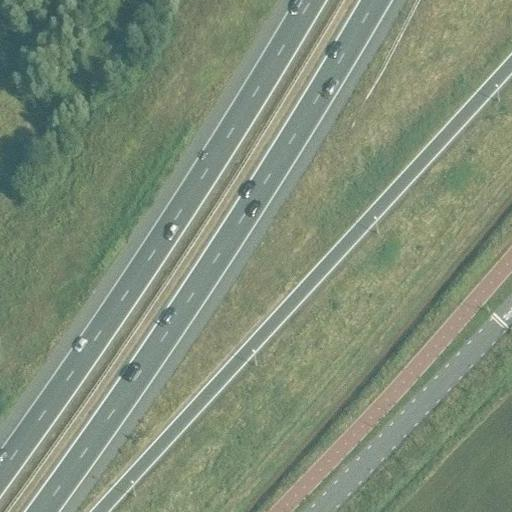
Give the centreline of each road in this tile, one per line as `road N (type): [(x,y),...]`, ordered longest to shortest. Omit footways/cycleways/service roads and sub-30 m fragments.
road 1 (motorway): [(41,511),(171,327),(374,0)]
road 2 (motorway): [(100,511),(511,63)]
road 3 (motorway): [(310,0),(93,345),(0,474)]
road 4 (unclassified): [(321,511),(511,309)]
